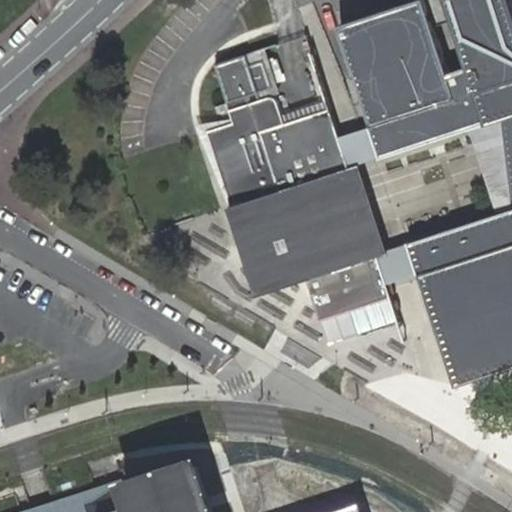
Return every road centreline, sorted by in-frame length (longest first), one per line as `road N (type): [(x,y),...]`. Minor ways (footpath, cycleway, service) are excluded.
road 1 (residential): [(204,353),(0,228)]
road 2 (secondary): [(100,0),(0,91)]
